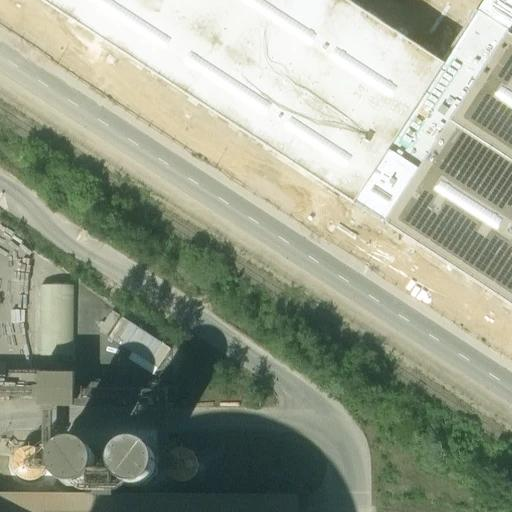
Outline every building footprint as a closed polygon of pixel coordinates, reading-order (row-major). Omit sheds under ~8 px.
[(445,67),(342,0),(38,0),(356,206),(358,204),(388,224),(387,226),(511,307),(511,38),(510,38),(511,34),(480,13),(445,67)] [(67,403),(67,368),(22,368),(22,403),(67,403)] [(105,387),(105,403),(158,401),(158,385),(105,387)] [(58,459),(133,486),(147,449),(71,422),(58,459)] [(46,436),(7,427),(0,457),(0,463),(38,472),(46,436)] [(300,498),(0,495),(0,511),(299,511),(300,510),(300,498)]
